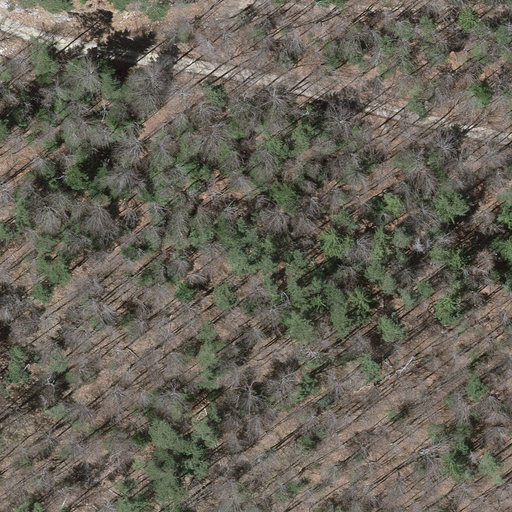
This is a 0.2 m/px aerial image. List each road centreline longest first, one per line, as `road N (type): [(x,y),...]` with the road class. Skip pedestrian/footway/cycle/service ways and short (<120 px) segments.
road 1 (track): [(0,23),(72,49),(284,83),(511,139)]
road 2 (track): [(72,49),(230,7),(511,13)]
